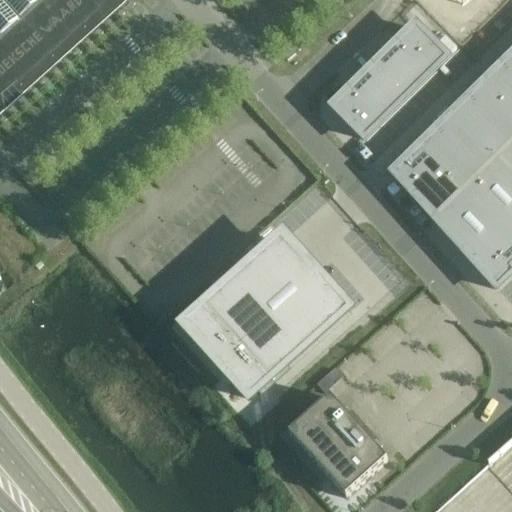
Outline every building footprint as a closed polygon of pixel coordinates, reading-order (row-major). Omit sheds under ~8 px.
[(0,0),(0,136),(154,0),(0,0)] [(416,32),(335,111),(365,141),(446,62),(416,32)] [(289,56),(280,64),(286,70),(294,62),(289,56)] [(511,61),(395,177),(437,220),(433,225),(499,292),(511,279),(511,276),(508,272),(511,267),(511,61)] [(283,243),(188,329),(254,402),(349,316),(349,315),(352,313),(321,279),(318,282),(283,243)] [(331,399),(288,436),(346,501),(387,463),(372,447),(377,442),(350,414),(346,417),(331,399)]
